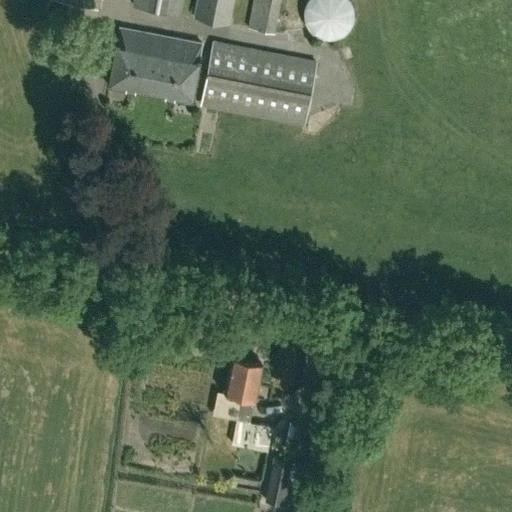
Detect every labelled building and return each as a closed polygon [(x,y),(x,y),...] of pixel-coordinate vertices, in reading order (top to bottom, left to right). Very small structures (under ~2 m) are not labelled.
[(179,14),(181,0),(133,0),(133,4),(179,14)] [(228,23),(232,0),(195,0),(193,16),(228,23)] [(252,0),(247,27),(272,32),(278,0),(252,0)] [(305,20),(306,23),(307,25),(308,27),(310,29),(312,31),(314,33),(316,34),(318,35),(321,36),(323,37),(326,37),(328,37),(331,37),(334,37),(336,36),(339,35),(341,34),(343,33),(345,31),(347,29),(349,27),(350,25),(351,23),(352,20),(353,18),(353,15),(353,12),(353,10),(353,7),(352,5),(351,2),(350,0),(306,0),(306,2),(305,5),(304,7),(304,10),(303,12),(304,15),(304,18),(305,20)] [(190,100),(202,42),(119,26),(108,84),(190,100)] [(201,102),(200,103),(304,123),(316,61),(212,42),(201,102)] [(280,426),(272,424),(250,420),(261,361),(232,356),(225,392),(241,394),(232,443),(267,449),(270,437),(278,438),(280,426)] [(291,460),(274,456),(265,499),(283,502),(291,460)]
